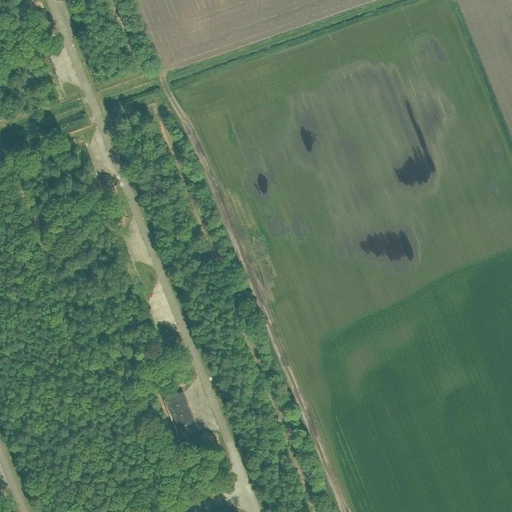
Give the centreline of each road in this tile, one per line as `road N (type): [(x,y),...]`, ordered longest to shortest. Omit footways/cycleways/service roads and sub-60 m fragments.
road 1 (unknown): [(54,0),(245,487)]
road 2 (track): [(343,511),(188,124),(164,88)]
